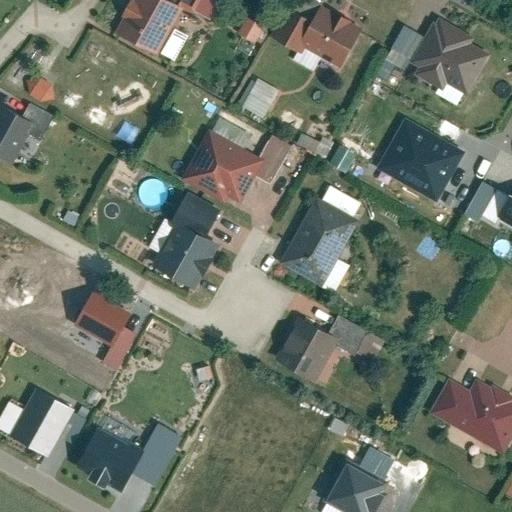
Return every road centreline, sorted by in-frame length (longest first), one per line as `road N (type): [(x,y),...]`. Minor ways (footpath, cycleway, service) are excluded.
road 1 (residential): [(0,205),(193,315),(250,304)]
road 2 (residential): [(86,0),(68,26),(35,15),(0,56)]
